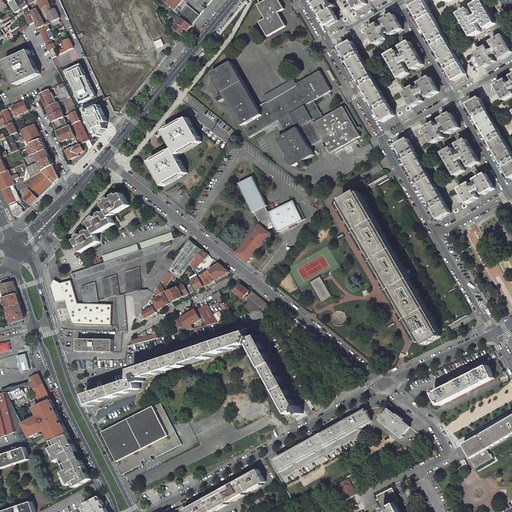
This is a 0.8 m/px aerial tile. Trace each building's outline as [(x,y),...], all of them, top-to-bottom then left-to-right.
[(25,0),(22,2),(18,5),(22,10),(28,5),(28,4),(26,0),(25,0)] [(40,2),(43,9),(51,5),(49,0),(36,0),(34,1),(35,4),(40,2)] [(163,0),(176,10),(184,0),(163,0)] [(285,9),(279,0),(267,0),(259,5),(266,19),(260,22),(268,37),(287,26),(279,13),(285,9)] [(318,8),(324,19),(325,18),(328,22),(326,23),(328,27),(339,21),(333,10),(330,5),(327,0),(313,0),(316,4),(317,3),(319,7),(318,8)] [(366,1),(367,0),(372,0),(373,1),(374,0),(350,0),(357,10),(362,7),(361,6),(364,4),(365,6),(368,4),(366,1)] [(444,35),(442,32),(441,33),(439,29),(441,29),(436,21),(435,22),(433,19),(434,18),(432,15),(430,11),(428,7),(427,8),(425,5),(426,4),(424,0),(412,7),(415,11),(416,10),(418,13),(417,14),(419,18),(420,18),(421,20),(420,21),(423,25),(424,24),(426,27),(425,28),(429,36),(430,35),(432,38),(431,39),(433,43),(434,42),(435,45),(434,45),(437,49),(438,49),(440,52),(439,53),(443,60),(444,59),(446,62),(445,63),(447,67),(448,67),(449,69),(448,70),(451,74),(452,73),(454,76),(453,77),(455,81),(456,80),(457,83),(458,84),(468,79),(467,78),(466,75),(467,74),(464,70),(463,71),(461,68),(463,67),(461,64),(458,60),(456,56),(455,57),(453,54),(455,53),(450,46),(449,47),(447,43),(449,43),(447,39),(444,35)] [(472,16),(476,22),(481,19),(487,29),(496,23),(483,1),(474,6),(478,13),(472,16)] [(187,4),(180,13),(184,16),(193,24),(200,15),(187,4)] [(16,14),(22,10),(18,5),(12,8),(16,14)] [(45,23),(40,13),(38,14),(36,9),(32,12),(29,5),(28,5),(22,10),(22,11),(24,10),(31,25),(36,22),(38,28),(39,28),(50,23),(49,21),(45,23)] [(192,26),(182,18),(181,20),(165,7),(163,10),(171,17),(188,31),(192,26)] [(61,18),(56,9),(48,13),(53,22),(55,21),(61,18)] [(468,9),(459,14),(461,18),(463,17),(465,21),(463,21),(468,30),(469,29),(471,32),(470,33),(472,37),(481,32),(476,22),(472,16),(468,9)] [(393,36),(396,34),(395,33),(398,31),(399,32),(404,29),(395,15),(385,21),(386,24),(383,26),(383,25),(381,27),(382,29),(385,33),(388,32),(389,34),(392,33),(393,36)] [(171,17),(169,19),(174,23),(175,22),(176,23),(174,25),(176,26),(174,28),(184,36),(188,31),(171,17)] [(57,24),(55,21),(53,22),(50,23),(39,28),(47,46),(53,44),(47,27),(50,25),(51,27),(57,24)] [(29,27),(27,23),(13,32),(15,36),(29,27)] [(377,27),(374,29),(373,27),(368,30),(377,45),(382,42),(381,41),(384,39),(385,40),(388,39),(385,33),(382,29),(381,27),(379,24),(376,26),(377,27)] [(511,52),(511,51),(504,37),(493,44),(495,47),(490,50),(493,56),(499,53),(502,58),(505,57),(504,55),(507,54),(507,55),(511,52)] [(74,48),(70,39),(65,42),(68,48),(58,52),(56,47),(58,46),(56,42),(53,44),(47,46),(53,58),(74,48)] [(158,48),(165,45),(162,39),(155,42),(158,48)] [(370,74),(368,70),(369,70),(365,62),(364,63),(362,60),(363,59),(361,55),(359,52),(357,48),(356,49),(354,46),(355,45),(353,41),(341,48),(343,52),(345,52),(346,55),(345,55),(347,60),(348,59),(349,62),(351,66),(353,65),(354,69),(353,69),(357,77),(359,76),(361,79),(359,80),(362,84),(364,86),(363,86),(365,91),(367,90),(369,93),(367,94),(371,101),(373,100),(375,104),(373,104),(376,108),(378,111),(377,111),(379,115),(381,114),(383,117),(381,118),(384,122),(395,115),(393,111),(392,112),(390,109),(391,108),(389,104),(387,101),(385,97),(384,98),(382,95),(383,94),(379,87),(378,88),(376,84),(377,84),(375,80),(373,77),(371,73),(370,74)] [(424,65),(411,42),(402,47),(406,54),(403,55),(405,58),(402,60),(404,64),(405,65),(406,67),(408,65),(411,63),(415,70),(424,65)] [(477,53),(486,67),(490,65),(490,63),(493,62),(493,63),(496,61),(493,56),(490,50),(488,47),(485,48),(486,50),(483,51),(482,50),(477,53)] [(32,54),(30,50),(6,61),(17,85),(41,74),(39,70),(38,71),(31,55),(32,54)] [(396,50),(387,56),(390,59),(391,59),(393,62),(392,63),(396,71),(398,70),(400,74),(398,74),(401,78),(410,73),(406,67),(405,65),(404,64),(402,60),(396,50)] [(163,52),(158,58),(163,61),(168,56),(163,52)] [(78,61),(58,69),(93,146),(109,127),(78,61)] [(308,166),(305,161),(314,155),(310,147),(323,140),(331,153),(361,136),(355,127),(357,125),(346,106),(324,118),(314,101),(332,91),(321,71),(258,107),(232,62),(213,73),(225,95),(219,98),(221,101),(227,98),(250,138),(279,121),(287,134),(279,139),(295,166),(301,163),(304,168),(304,169),(308,166)] [(439,91),(431,77),(426,80),(427,81),(424,83),(423,82),(421,83),(422,86),(420,87),(422,90),(418,92),(421,96),(422,98),(425,97),(424,97),(427,95),(429,98),(439,92),(440,92),(439,91)] [(501,83),(496,86),(505,101),(510,98),(509,97),(511,95),(511,88),(510,85),(507,80),(504,81),(505,83),(502,84),(501,83)] [(70,97),(64,83),(55,87),(61,101),(64,99),(70,97)] [(421,96),(418,92),(415,87),(412,88),(413,90),(410,91),(409,90),(404,93),(413,107),(418,105),(417,103),(420,102),(421,103),(424,101),(422,98),(421,96)] [(52,93),(50,89),(41,93),(47,108),(57,102),(53,93),(52,93)] [(74,105),(70,97),(64,99),(71,114),(77,111),(74,105)] [(483,102),(480,98),(469,105),(471,109),(472,108),(474,111),(473,112),(475,116),(476,116),(477,118),(476,118),(479,123),(480,122),(482,125),(481,126),(485,133),(486,132),(488,136),(487,136),(489,140),(490,140),(491,143),(493,147),(494,146),(496,149),(495,150),(499,158),(500,157),(502,160),(501,161),(503,165),(504,165),(505,167),(507,171),(508,171),(510,174),(509,175),(511,179),(511,178),(511,154),(511,155),(509,152),(511,151),(506,143),(505,144),(503,141),(505,140),(503,137),(501,133),(499,130),(497,130),(495,127),(497,126),(492,119),(491,120),(489,117),(491,116),(488,112),(487,109),(484,105),(483,106),(481,103),(483,102)] [(29,110),(25,101),(13,106),(17,116),(29,110)] [(65,117),(59,102),(57,102),(47,108),(54,122),(65,117)] [(14,123),(8,109),(6,110),(1,112),(8,125),(14,123)] [(82,121),(77,111),(71,114),(74,121),(68,124),(65,117),(54,122),(58,131),(82,121)] [(448,118),(445,119),(444,118),(441,120),(443,122),(440,124),(437,125),(439,128),(441,132),(444,130),(445,132),(448,131),(450,134),(453,133),(452,131),(455,130),(456,131),(461,128),(452,113),(447,116),(448,118)] [(202,142),(189,118),(165,131),(174,149),(178,155),(202,142)] [(72,144),(74,147),(77,146),(81,144),(86,142),(90,140),(82,121),(58,131),(63,142),(70,139),(71,140),(75,139),(76,141),(72,144)] [(19,133),(14,123),(8,125),(10,131),(12,136),(19,133)] [(430,126),(425,129),(434,144),(439,141),(438,139),(441,138),(442,139),(444,137),(441,132),(439,128),(437,125),(436,123),(433,124),(434,126),(431,127),(430,126)] [(39,132),(36,125),(29,128),(23,130),(25,134),(24,134),(24,136),(26,135),(27,138),(39,132)] [(12,136),(10,131),(3,135),(0,135),(0,141),(4,139),(6,138),(7,138),(12,136)] [(42,139),(39,132),(27,138),(27,139),(26,140),(27,141),(28,140),(30,145),(32,144),(42,139)] [(22,140),(19,133),(12,136),(16,143),(22,140)] [(16,143),(12,136),(7,138),(13,153),(19,150),(16,143)] [(51,158),(42,139),(32,144),(40,163),(51,158)] [(418,181),(420,183),(419,184),(421,188),(423,187),(425,190),(423,191),(428,199),(429,198),(431,201),(429,202),(432,206),(434,208),(433,208),(436,212),(437,212),(439,215),(437,216),(440,220),(451,213),(449,209),(448,210),(446,207),(447,206),(445,202),(447,201),(445,198),(443,199),(441,195),(440,196),(438,193),(439,192),(435,184),(434,185),(432,182),(433,181),(431,177),(433,176),(431,173),(429,174),(427,171),(426,171),(424,168),(425,167),(421,160),(420,161),(418,158),(419,157),(417,153),(419,152),(417,149),(415,150),(413,146),(412,147),(410,144),(411,143),(409,139),(397,146),(399,150),(401,149),(403,152),(401,153),(404,157),(406,159),(405,159),(407,164),(409,163),(411,166),(409,167),(413,174),(415,173),(417,177),(415,177),(418,181)] [(480,162),(467,140),(458,145),(462,152),(460,153),(457,155),(458,157),(462,164),(464,162),(467,160),(467,161),(471,168),(473,167),(475,165),(480,162)] [(84,151),(81,144),(77,146),(74,147),(67,150),(71,160),(80,156),(79,154),(84,151)] [(453,148),(444,153),(446,157),(447,156),(449,160),(448,160),(452,168),(454,168),(456,171),(454,172),(457,176),(466,171),(462,164),(458,157),(457,155),(453,148)] [(178,155),(174,149),(151,162),(164,187),(188,173),(178,155)] [(5,158),(4,157),(0,159),(0,175),(8,172),(3,159),(5,158)] [(25,181),(54,165),(51,158),(40,163),(28,168),(27,171),(25,179),(25,181)] [(28,168),(25,164),(17,167),(20,174),(27,171),(28,168)] [(60,179),(54,165),(25,181),(23,182),(27,185),(31,190),(40,199),(60,179)] [(13,177),(10,171),(8,172),(0,175),(0,180),(5,190),(15,185),(23,182),(25,181),(25,179),(22,180),(18,173),(17,173),(17,175),(13,177)] [(495,189),(487,174),(482,177),(483,178),(480,180),(479,178),(476,180),(478,183),(475,184),(477,187),(474,188),(475,191),(476,193),(477,195),(480,194),(480,193),(483,192),(485,195),(487,193),(488,193),(490,192),(490,191),(495,189)] [(268,206),(254,177),(239,183),(253,213),(255,212),(262,225),(268,230),(276,226),(269,213),(266,207),(268,206)] [(27,185),(23,182),(15,185),(18,191),(27,185)] [(475,191),(474,188),(471,183),(468,185),(469,186),(466,188),(465,187),(460,189),(468,204),(473,201),(473,200),(476,198),(476,199),(479,198),(477,195),(476,193),(475,191)] [(322,189),(319,184),(312,187),(315,193),(322,189)] [(18,191),(15,185),(5,190),(11,205),(18,202),(14,193),(18,191)] [(40,199),(31,190),(26,195),(28,197),(26,199),(32,206),(40,199)] [(442,336),(358,191),(342,200),(352,218),(369,248),(386,277),(403,307),(421,337),(426,345),(442,336)] [(75,240),(82,253),(101,242),(97,235),(103,231),(115,224),(112,218),(116,215),(115,215),(121,211),(130,206),(123,194),(109,202),(104,205),(108,212),(93,221),(89,223),(93,230),(75,240)] [(309,198),(315,203),(318,199),(312,194),(309,198)] [(11,205),(16,216),(21,217),(30,208),(22,200),(20,201),(18,202),(11,205)] [(303,220),(294,201),(269,213),(276,226),(278,232),(303,220)] [(262,225),(260,224),(254,233),(237,254),(249,263),(272,234),(268,230),(262,225)] [(140,243),(143,250),(171,240),(174,239),(171,232),(153,239),(140,243)] [(181,276),(190,264),(202,250),(190,239),(175,262),(169,271),(173,274),(173,275),(174,275),(179,279),(181,276)] [(105,262),(73,273),(76,281),(163,250),(172,244),(171,240),(143,250),(139,251),(105,262)] [(103,256),(105,262),(139,251),(137,244),(120,250),(103,256)] [(202,250),(190,264),(194,270),(202,262),(202,263),(209,255),(202,250)] [(168,257),(149,290),(155,294),(157,291),(161,283),(169,271),(175,262),(168,257)] [(219,263),(209,269),(211,272),(216,280),(230,272),(219,263)] [(140,267),(126,272),(127,293),(134,292),(142,290),(140,267)] [(198,277),(204,287),(205,286),(210,283),(205,276),(210,273),(211,272),(209,269),(199,276),(198,277)] [(169,271),(161,283),(165,290),(166,288),(166,287),(172,276),(173,277),(174,275),(173,275),(173,274),(169,271)] [(117,275),(103,280),(106,299),(117,296),(120,295),(117,275)] [(198,277),(192,281),(197,290),(204,287),(198,277)] [(324,282),(321,277),(311,282),(322,302),(332,296),(324,282)] [(112,305),(85,304),(79,304),(72,281),(62,284),(55,280),(51,286),(56,302),(65,299),(69,311),(78,311),(78,315),(72,315),(71,317),(73,325),(112,326),(112,305)] [(18,294),(14,281),(10,283),(5,284),(1,285),(0,285),(0,289),(3,289),(5,297),(18,294)] [(96,282),(82,287),(84,302),(85,304),(99,300),(96,282)] [(161,283),(157,291),(160,296),(164,294),(164,293),(166,291),(165,290),(161,283)] [(172,290),(167,293),(173,302),(189,293),(184,284),(174,290),(172,290)] [(241,284),(235,292),(244,299),(250,291),(241,284)] [(192,285),(188,288),(191,294),(196,291),(192,285)] [(142,290),(134,292),(136,315),(142,315),(144,312),(143,308),(142,290)] [(149,290),(142,290),(143,308),(148,304),(151,300),(155,294),(149,290)] [(221,292),(213,295),(216,301),(223,298),(221,292)] [(261,311),(273,308),(265,301),(266,301),(259,296),(256,293),(247,303),(250,306),(257,312),(261,311)] [(5,297),(4,298),(5,300),(3,301),(5,306),(6,306),(7,308),(22,304),(18,294),(5,297)] [(120,295),(117,296),(120,331),(123,332),(127,332),(127,324),(124,294),(120,295)] [(160,296),(153,300),(158,310),(170,303),(164,294),(160,296)] [(22,304),(7,308),(12,324),(24,320),(26,317),(22,304)] [(227,304),(223,307),(231,319),(236,318),(227,304)] [(208,305),(197,311),(202,319),(206,326),(218,322),(208,305)] [(142,315),(141,317),(143,320),(157,312),(155,307),(149,309),(148,308),(145,310),(144,312),(142,315)] [(181,318),(186,325),(189,330),(194,329),(194,328),(192,325),(202,319),(197,311),(196,309),(181,318)] [(220,311),(214,314),(218,322),(224,318),(220,311)] [(186,325),(181,318),(180,318),(179,317),(174,320),(178,329),(183,326),(186,325)] [(134,344),(159,338),(156,333),(155,334),(148,336),(147,331),(143,333),(144,337),(133,340),(134,344)] [(298,412),(300,415),(304,413),(300,406),(296,407),(258,337),(254,333),(249,333),(135,371),(135,381),(88,396),(91,405),(141,389),(139,383),(145,381),(144,378),(179,366),(179,367),(179,368),(186,366),(186,365),(186,364),(204,358),(205,359),(211,357),(211,356),(248,343),(252,345),(290,414),(295,411),(296,413),(298,412)] [(114,340),(78,339),(78,352),(114,352),(114,340)] [(0,343),(0,354),(12,351),(10,341),(0,343)] [(489,365),(470,375),(476,388),(495,378),(489,365)] [(31,382),(35,390),(45,386),(39,374),(29,379),(30,380),(31,382)] [(470,375),(434,393),(440,406),(458,397),(476,388),(470,375)] [(49,394),(45,386),(35,390),(42,404),(52,400),(49,394)] [(23,423),(8,393),(3,394),(0,394),(0,438),(26,429),(23,423)] [(55,440),(69,435),(52,400),(42,404),(34,408),(38,416),(23,423),(26,429),(31,438),(45,431),(50,442),(53,441),(55,440)] [(134,417),(129,420),(128,419),(127,419),(128,420),(122,423),(122,422),(120,423),(121,424),(116,426),(116,425),(114,426),(115,427),(111,429),(110,428),(103,432),(117,461),(118,461),(122,459),(123,461),(119,463),(119,464),(124,474),(143,464),(142,461),(146,459),(146,460),(152,457),(151,456),(155,454),(157,457),(183,444),(161,403),(155,406),(155,405),(147,409),(148,410),(142,413),(142,412),(140,413),(141,414),(136,416),(135,415),(134,416),(134,417)] [(299,447),(277,460),(282,470),(372,420),(366,410),(344,423),(322,435),(299,447)] [(390,410),(382,420),(403,437),(411,427),(403,421),(405,420),(398,414),(397,416),(390,410)] [(511,417),(463,445),(476,468),(495,459),(488,450),(511,436),(511,417)] [(65,480),(69,486),(74,483),(76,482),(78,486),(92,479),(83,461),(82,461),(78,453),(79,453),(69,435),(55,440),(58,445),(56,446),(50,449),(53,455),(52,455),(55,462),(62,459),(64,457),(70,469),(68,470),(61,473),(65,480)] [(27,448),(0,456),(0,470),(31,460),(27,448)] [(64,457),(62,459),(68,470),(70,469),(64,457)] [(204,500),(186,510),(186,511),(211,511),(266,482),(259,469),(241,480),(223,490),(204,500)] [(349,479),(341,482),(337,485),(345,500),(351,496),(356,494),(349,479)] [(392,488),(377,496),(383,508),(398,500),(392,488)] [(108,511),(100,496),(81,506),(84,511),(108,511)] [(36,511),(33,502),(2,511),(36,511)] [(401,511),(397,503),(384,510),(385,511),(401,511)]
